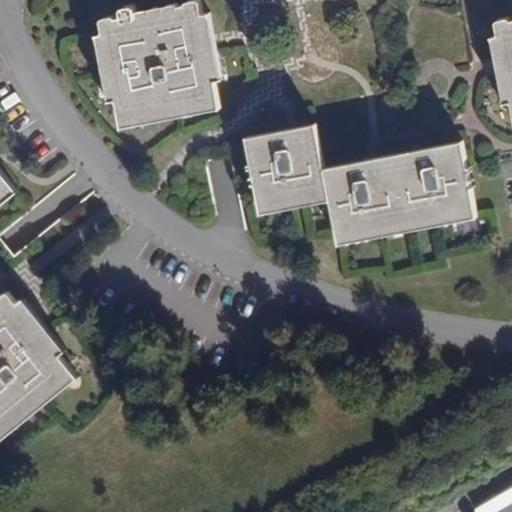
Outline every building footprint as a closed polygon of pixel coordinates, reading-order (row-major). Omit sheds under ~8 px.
[(131,101),(135,123),(230,103),(226,82),(213,18),(210,4),(116,22),(120,39),(131,101)] [(226,82),(232,81),(219,16),(213,18),(226,82)] [(120,39),(113,40),(124,102),(131,101),(120,39)] [(511,93),(511,57),(508,39),(501,40),(511,93)] [(135,123),(136,129),(232,110),(230,103),(135,123)] [(328,132),(326,126),(257,139),(258,146),(287,140),(328,132)] [(483,211),(471,151),(440,157),(354,173),(336,177),(335,170),(328,132),(287,140),(258,146),(270,209),(340,195),(342,202),(348,238),(483,211)] [(471,151),(470,143),(335,170),(336,177),(354,173),(440,157),(471,151)] [(0,180),(11,194),(16,190),(0,170),(0,180)] [(0,180),(0,202),(11,194),(0,180)] [(270,209),(272,216),(342,202),(340,195),(270,209)] [(348,238),(350,246),(484,220),(483,211),(348,238)] [(21,300),(12,290),(0,299),(0,433),(1,435),(78,371),(63,353),(21,300)] [(63,353),(69,348),(26,297),(21,300),(63,353)] [(1,435),(4,439),(82,376),(78,371),(1,435)]
